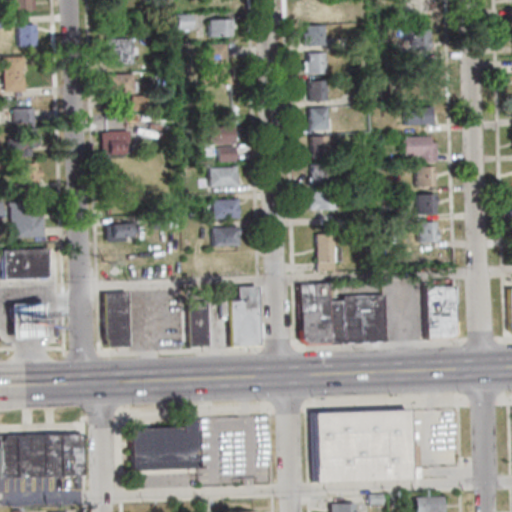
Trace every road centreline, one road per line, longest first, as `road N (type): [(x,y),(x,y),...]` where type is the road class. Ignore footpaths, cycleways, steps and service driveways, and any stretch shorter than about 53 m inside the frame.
road 1 (residential): [(482,511),(467,0)]
road 2 (residential): [(79,383),(64,0)]
road 3 (residential): [(276,375),(263,0)]
road 4 (secondary): [(511,366),(276,375)]
road 5 (secondary): [(276,375),(79,383)]
road 6 (residential): [(287,511),(281,375)]
road 7 (residential): [(103,511),(96,382)]
